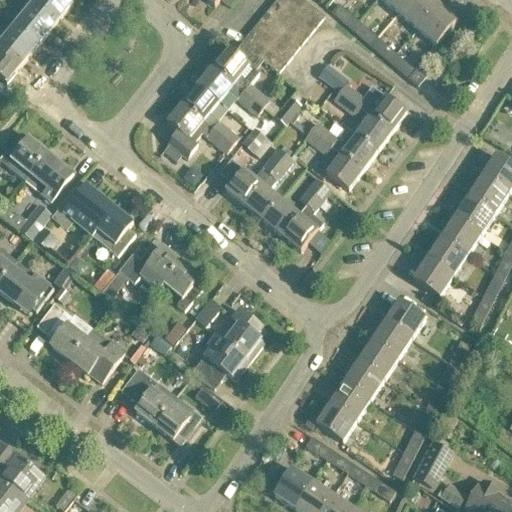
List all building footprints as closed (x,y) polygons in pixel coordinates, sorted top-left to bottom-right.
[(30,0),(27,4),(58,30),(74,9),(62,0),(41,0),(41,1),(38,0),(30,0)] [(201,0),(215,12),(221,4),(231,12),(240,0),(201,0)] [(281,0),(281,1),(299,16),(306,8),(296,0),(281,0)] [(380,0),(379,2),(398,19),(413,0),(380,0)] [(426,0),(413,0),(398,19),(417,35),(438,10),(426,0)] [(292,26),(299,16),(281,1),(273,10),(292,26)] [(58,30),(27,4),(20,12),(27,18),(18,30),(41,49),(58,30)] [(306,8),(299,16),(318,31),(325,23),(306,8)] [(265,20),(284,35),(292,26),(273,10),(265,20)] [(331,19),(350,35),(358,26),(338,10),(331,19)] [(458,27),(438,10),(417,35),(436,52),(458,27)] [(299,16),(292,26),(310,41),(318,31),(299,16)] [(258,29),(277,44),(284,35),(265,20),(258,29)] [(292,26),(284,35),(302,50),(310,41),(292,26)] [(377,43),(358,26),(350,35),(370,52),(377,43)] [(250,38),(269,54),(277,44),(258,29),(250,38)] [(25,69),(41,49),(18,30),(1,50),(25,69)] [(284,35),(277,44),(295,59),(302,50),(284,35)] [(452,37),(444,47),(457,58),(465,48),(452,37)] [(260,64),(269,54),(250,38),(241,49),(260,64)] [(396,59),(377,43),(370,52),(389,68),(396,59)] [(277,44),(269,54),(287,69),(295,59),(277,44)] [(1,50),(0,51),(0,83),(8,90),(25,69),(1,50)] [(259,98),(250,90),(259,80),(250,72),(251,72),(229,53),(213,73),(235,91),(243,98),(237,105),(247,114),(259,98)] [(287,69),(269,54),(260,64),(278,79),(287,69)] [(389,68),(408,84),(416,76),(396,59),(389,68)] [(339,99),(349,85),(328,69),(318,82),(339,99)] [(213,73),(199,91),(220,109),(235,91),(213,73)] [(416,76),(408,84),(417,92),(427,81),(418,73),(416,76)] [(199,91),(183,110),(204,127),(220,109),(199,91)] [(347,91),(340,99),(360,114),(370,121),(393,139),(408,119),(385,102),(376,113),(347,91)] [(259,98),(247,114),(257,123),(264,115),(270,108),(259,98)] [(360,114),(340,99),(334,107),(354,121),(360,114)] [(291,106),(282,117),(276,125),(284,133),(300,114),(291,106)] [(276,125),(282,117),(270,108),(264,115),(276,125)] [(168,129),(179,138),(170,149),(189,165),(199,153),(195,149),(204,139),(216,150),(228,136),(219,128),(213,135),(204,127),(183,110),(168,129)] [(355,140),(378,158),(393,139),(370,121),(355,140)] [(297,126),(293,131),(308,142),(312,138),(297,126)] [(316,153),(328,137),(318,129),(312,138),(308,142),(306,145),(316,153)] [(254,134),(242,150),(254,160),(266,144),(254,134)] [(239,146),(228,136),(216,150),(227,159),(239,146)] [(332,153),(341,160),(363,177),(378,158),(355,140),(350,136),(342,147),(339,145),(332,153)] [(328,137),(316,153),(326,161),(332,153),(339,145),(328,137)] [(13,167),(31,182),(49,160),(31,145),(26,151),(18,145),(0,166),(8,173),(13,167)] [(270,164),(286,177),(294,167),(278,155),(270,164)] [(49,160),(31,182),(48,196),(44,202),(52,208),(69,186),(63,181),(68,175),(49,160)] [(363,177),(341,160),(326,179),(349,196),(363,177)] [(481,182),(508,201),(511,195),(511,172),(495,161),(481,182)] [(277,187),(286,177),(270,164),(262,175),(277,187)] [(245,212),(262,190),(243,174),(226,196),(245,212)] [(481,182),(467,203),(495,221),(508,201),(481,182)] [(307,195),(323,208),(333,198),(316,184),(307,195)] [(262,190),(245,212),(263,227),(281,205),(262,190)] [(316,218),(323,208),(307,195),(299,204),(316,218)] [(98,236),(116,214),(97,199),(92,205),(85,199),(67,221),(76,227),(93,241),(98,236)] [(467,203),(453,224),(481,242),(495,221),(467,203)] [(281,205),(263,227),(282,242),(300,220),(281,205)] [(53,221),(40,210),(19,235),(32,246),(53,221)] [(116,214),(98,236),(93,241),(109,254),(111,256),(119,262),(136,241),(130,236),(135,229),(116,214)] [(319,236),(300,220),(282,242),(301,257),(319,236)] [(453,224),(439,244),(467,263),(481,242),(453,224)] [(61,247),(44,234),(33,247),(50,261),(61,247)] [(439,244),(426,265),(453,283),(467,263),(439,244)] [(152,253),(141,267),(134,261),(120,277),(135,290),(142,282),(160,297),(165,291),(164,291),(183,268),(164,253),(159,259),(152,253)] [(0,291),(13,274),(4,267),(9,261),(0,254),(0,291)] [(511,261),(505,258),(494,280),(505,286),(511,271),(511,261)] [(439,304),(453,283),(426,265),(412,286),(439,304)] [(201,283),(183,268),(164,291),(165,291),(182,305),(178,311),(185,317),(203,295),(196,289),(201,283)] [(67,273),(55,288),(61,294),(74,278),(67,273)] [(20,305),(28,311),(37,318),(54,297),(45,289),(36,283),(32,288),(13,274),(0,291),(0,299),(15,311),(20,305)] [(94,290),(102,297),(116,281),(108,275),(94,290)] [(505,286),(494,280),(483,302),(494,308),(505,286)] [(61,294),(54,303),(63,310),(70,301),(61,294)] [(494,308),(483,302),(471,324),(482,330),(494,308)] [(212,304),(195,325),(207,334),(223,313),(212,304)] [(384,327),(412,346),(426,325),(398,306),(384,327)] [(70,367),(94,335),(76,322),(74,324),(55,310),(38,333),(56,347),(51,353),(70,367)] [(266,349),(262,346),(256,341),(261,334),(239,318),(233,326),(239,330),(226,347),(217,340),(216,341),(248,365),(251,368),(266,349)] [(178,327),(165,343),(173,350),(186,334),(178,327)] [(384,327),(371,348),(398,366),(412,346),(384,327)] [(132,341),(144,349),(151,338),(139,330),(132,341)] [(503,350),(508,339),(497,334),(492,344),(503,350)] [(94,335),(70,367),(89,382),(90,380),(103,390),(127,359),(113,348),(112,349),(94,335)] [(157,340),(150,349),(164,360),(171,352),(157,340)] [(212,354),(211,354),(194,378),(216,395),(227,380),(233,385),(248,365),(216,341),(208,352),(212,354)] [(461,347),(449,370),(459,375),(471,352),(461,347)] [(371,348),(357,369),(384,387),(398,366),(371,348)] [(142,351),(131,366),(135,369),(146,354),(142,351)] [(479,368),(487,373),(492,365),(484,361),(479,368)] [(357,369),(343,390),(370,408),(384,387),(357,369)] [(449,370),(437,393),(448,398),(459,375),(449,370)] [(155,433),(177,403),(139,375),(122,398),(140,412),(135,418),(155,433)] [(343,390),(329,410),(357,428),(370,408),(343,390)] [(437,393),(426,414),(437,420),(448,398),(437,393)] [(212,413),(217,405),(207,398),(202,405),(212,413)] [(177,403),(155,433),(174,447),(178,441),(186,447),(202,425),(194,418),(189,424),(173,411),(178,404),(177,403)] [(343,450),(357,428),(329,410),(315,431),(343,450)] [(426,414),(415,436),(425,442),(437,420),(426,414)] [(438,437),(449,443),(458,425),(447,419),(438,437)] [(415,436),(404,458),(414,464),(425,442),(415,436)] [(305,452),(327,467),(327,466),(334,456),(312,442),(305,452)] [(432,449),(413,484),(435,496),(453,460),(432,449)] [(0,450),(0,488),(27,509),(46,485),(0,450)] [(348,480),(354,470),(334,456),(327,466),(327,467),(348,480)] [(403,486),(414,464),(404,458),(392,481),(403,486)] [(368,494),(375,483),(354,470),(348,480),(369,494),(368,494)] [(290,511),(296,511),(313,488),(292,474),(274,501),(290,511)] [(368,494),(369,494),(390,508),(397,498),(375,483),(368,494)] [(483,487),(482,489),(479,488),(466,511),(511,511),(511,505),(499,499),(501,496),(483,487)] [(0,511),(24,511),(27,509),(0,488),(0,511)] [(313,488),(296,511),(326,511),(333,502),(313,488)] [(454,497),(449,507),(458,511),(460,511),(465,503),(454,497)] [(348,511),(333,502),(326,511),(348,511)]
